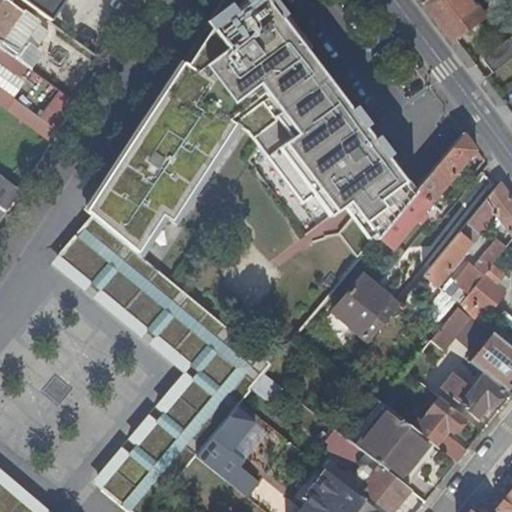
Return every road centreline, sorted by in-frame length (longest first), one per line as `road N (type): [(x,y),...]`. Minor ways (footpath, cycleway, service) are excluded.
road 1 (residential): [(0,299),(184,0)]
road 2 (tertiary): [(511,158),(391,0)]
